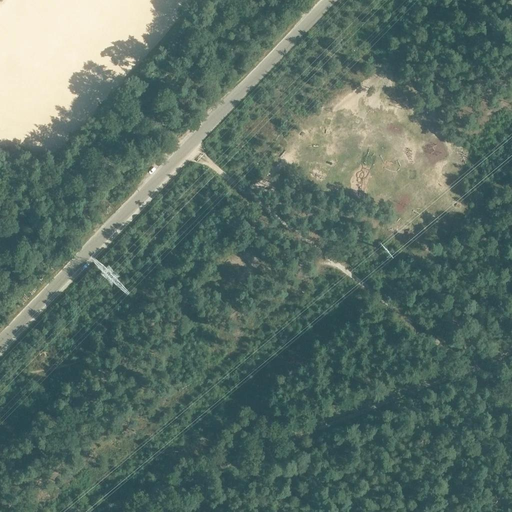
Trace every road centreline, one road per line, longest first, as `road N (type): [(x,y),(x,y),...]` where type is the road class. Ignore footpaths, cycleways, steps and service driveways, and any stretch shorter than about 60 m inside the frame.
road 1 (unclassified): [(0,343),(327,0)]
road 2 (track): [(511,351),(113,511)]
